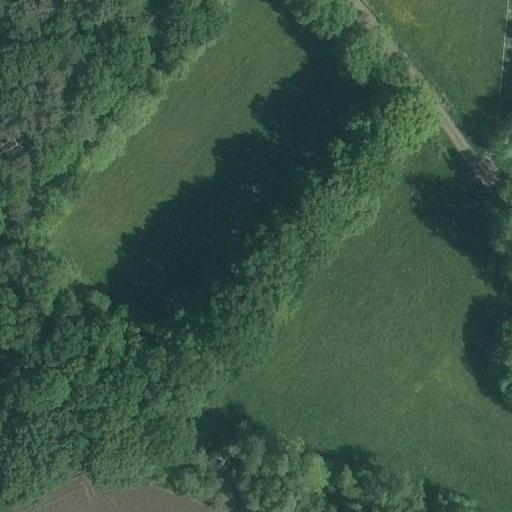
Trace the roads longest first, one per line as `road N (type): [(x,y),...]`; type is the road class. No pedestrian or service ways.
road 1 (unclassified): [(0,218),(189,0)]
road 2 (track): [(511,206),(341,0)]
